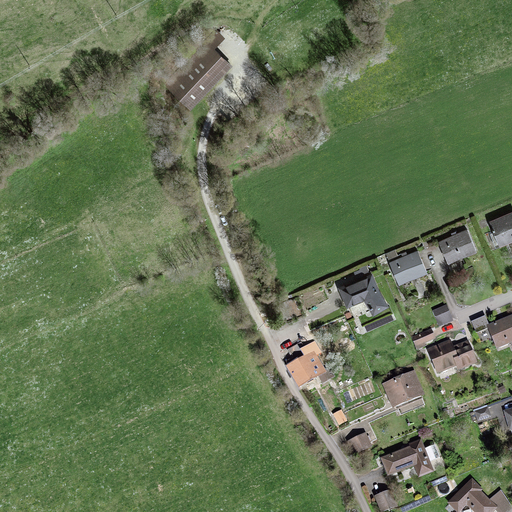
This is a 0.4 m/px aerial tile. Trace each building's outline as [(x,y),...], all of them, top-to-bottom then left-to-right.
[(205,41),(165,84),(189,107),(230,64),(205,41)] [(511,212),(490,222),(498,241),(511,235),(511,212)] [(439,241),(447,259),(459,254),(461,257),(476,250),(467,229),(439,241)] [(411,278),(427,271),(418,250),(390,262),(397,280),(410,275),(411,278)] [(371,276),(341,288),(348,304),(365,298),(374,312),(386,305),(377,291),(371,276)] [(298,297),(279,304),(285,320),(296,316),(297,318),(305,314),(298,297)] [(439,327),(453,321),(447,306),(433,312),(439,327)] [(507,344),(511,341),(511,317),(488,327),(492,338),(494,337),(498,345),(506,341),(507,344)] [(417,349),(425,345),(424,343),(434,339),(430,331),(412,338),(417,349)] [(293,357),(286,362),(299,386),(318,375),(322,383),(333,377),(330,370),(325,373),(314,355),(310,357),(301,342),(288,349),(293,357)] [(438,372),(457,364),(459,369),(475,362),(467,344),(452,350),(449,343),(429,351),(438,372)] [(385,385),(394,406),(422,395),(413,374),(385,385)] [(489,416),(487,409),(476,412),(478,420),(489,416)] [(354,454),(370,446),(365,435),(349,442),(354,454)] [(423,450),(420,442),(406,447),(407,450),(383,460),(389,474),(414,464),(419,476),(431,471),(428,462),(440,458),(435,445),(423,450)] [(467,503),(476,511),(491,511),(494,509),(497,511),(507,511),(511,508),(501,492),(490,503),(478,491),(480,490),(472,481),(450,503),(458,511),(467,503)] [(376,498),(382,511),(396,506),(390,492),(376,498)]
